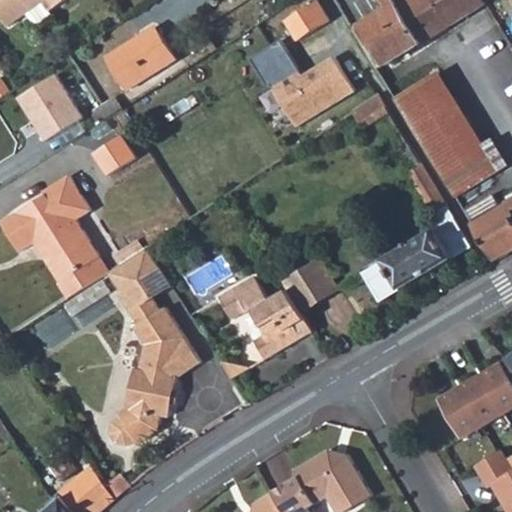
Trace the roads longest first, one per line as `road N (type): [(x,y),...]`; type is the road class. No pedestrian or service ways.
road 1 (residential): [(351,376),(177,480),(141,511)]
road 2 (residential): [(511,284),(351,376)]
road 3 (residential): [(351,376),(440,511)]
